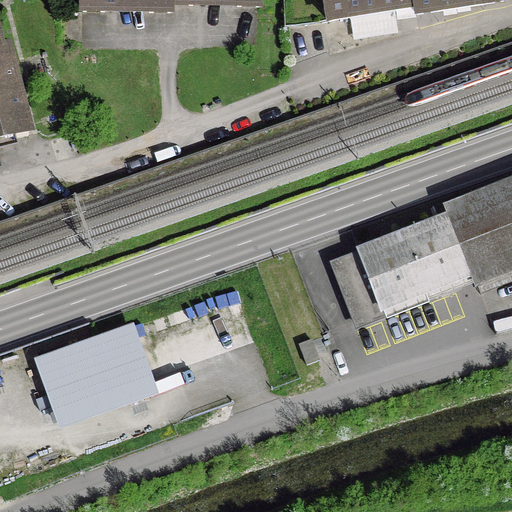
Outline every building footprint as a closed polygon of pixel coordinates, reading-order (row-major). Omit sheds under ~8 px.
[(79,0),(80,13),(103,13),(103,5),(147,6),(147,14),(170,14),(170,6),(169,6),(168,0),(79,0)] [(168,0),(169,6),(170,6),(191,7),(190,0),(208,0),(235,0),(235,8),(258,8),(257,0),(168,0)] [(321,0),(325,22),(348,19),(347,12),(391,5),(392,12),(412,9),(413,16),(436,12),(435,6),(474,0),(479,0),(480,6),(503,2),(508,0),(321,0)] [(4,49),(0,50),(0,143),(27,137),(4,49)] [(511,179),(444,206),(472,277),(475,285),(511,270),(511,179)] [(358,255),(330,265),(352,322),(472,277),(444,206),(353,241),(358,255)] [(154,399),(130,328),(37,359),(61,430),(154,399)] [(312,339),(299,344),(308,363),(320,358),(312,339)]
